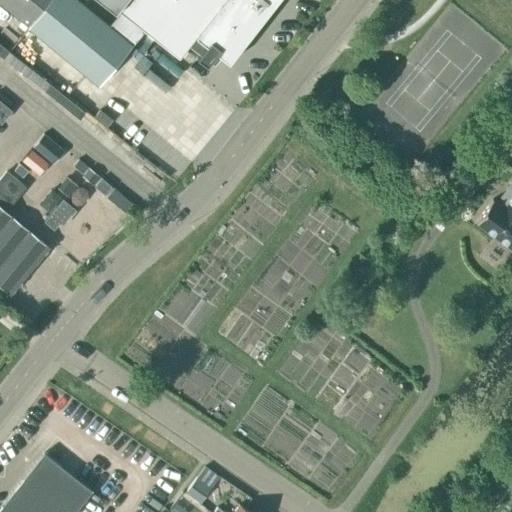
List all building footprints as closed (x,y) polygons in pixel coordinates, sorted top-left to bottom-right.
[(0,0),(0,3),(30,27),(52,0),(0,0)] [(99,0),(115,12),(118,9),(124,13),(113,27),(78,0),(52,0),(30,27),(101,85),(143,32),(148,35),(136,50),(143,56),(155,41),(179,60),(189,47),(199,56),(197,58),(207,67),(209,64),(211,65),(217,57),(215,56),(217,53),(229,63),(256,29),(258,30),(273,10),(272,9),(278,0),(99,0)] [(78,123),(84,117),(66,99),(60,105),(78,123)] [(0,126),(1,127),(12,114),(0,103),(0,126)] [(61,148),(43,133),(32,146),(51,161),(61,148)] [(88,166),(78,158),(72,165),(82,173),(88,166)] [(148,160),(137,174),(161,193),(172,180),(148,160)] [(101,176),(88,166),(82,173),(81,175),(94,185),(101,176)] [(0,282),(10,291),(46,246),(4,212),(25,186),(5,169),(0,175),(0,282)] [(113,186),(101,176),(93,186),(106,196),(113,186)] [(511,181),(497,202),(492,199),(476,221),(511,247),(511,181)] [(113,186),(105,196),(114,203),(122,193),(113,186)] [(198,337),(279,212),(243,189),(163,314),(198,337)] [(331,270),(357,229),(311,201),(257,290),(258,297),(256,297),(266,303),(247,305),(252,309),(255,333),(246,334),(240,344),(253,352),(253,348),(263,347),(271,333),(259,325),(286,322),(316,272),(331,270)] [(279,372),(337,410),(372,355),(330,328),(308,362),(292,351),(279,372)] [(0,511),(73,511),(91,490),(43,452),(0,506),(0,511)] [(199,503),(210,487),(195,476),(184,492),(199,503)]
